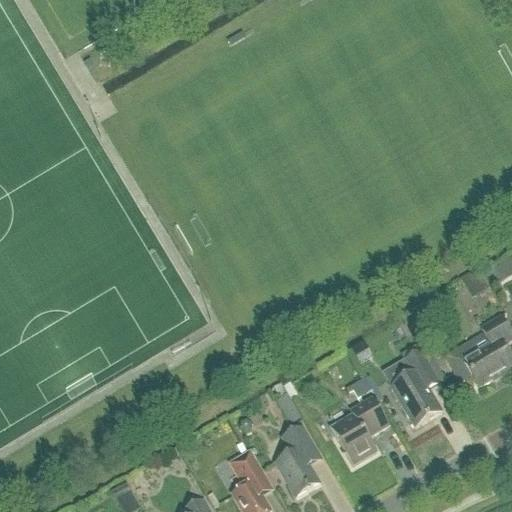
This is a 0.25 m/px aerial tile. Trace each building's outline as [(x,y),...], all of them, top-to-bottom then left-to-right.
[(479,275),(468,285),(485,302),(495,293),(479,275)] [(460,387),(472,380),(478,392),(499,380),(500,381),(511,374),(511,367),(501,349),(511,342),(511,339),(501,321),(481,333),(491,350),(477,359),(472,350),(467,349),(449,360),(447,365),(460,387)] [(412,342),(439,386),(445,382),(419,338),(412,342)] [(414,432),(441,416),(428,393),(439,387),(420,356),(404,365),(412,379),(390,392),(414,432)] [(368,444),(389,432),(372,403),(349,416),(352,422),(332,434),(352,469),(375,455),(368,444)] [(310,470),(322,463),(303,431),(282,443),(291,459),(275,469),(295,503),(320,488),(310,470)] [(227,468),(242,493),(232,499),(239,511),(269,511),(262,501),(273,495),(257,468),(249,455),(227,468)] [(129,511),(130,511),(144,504),(134,489),(120,498),(129,511)]
